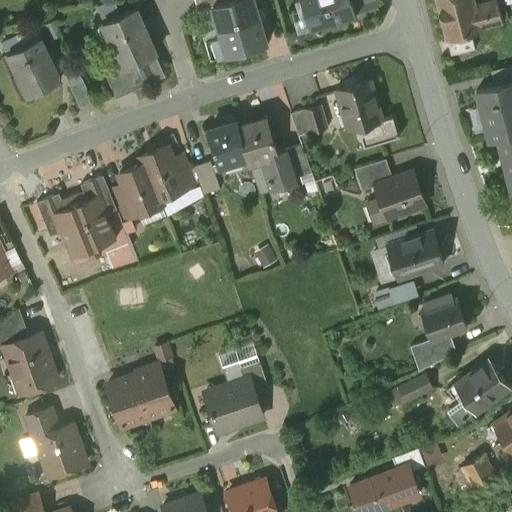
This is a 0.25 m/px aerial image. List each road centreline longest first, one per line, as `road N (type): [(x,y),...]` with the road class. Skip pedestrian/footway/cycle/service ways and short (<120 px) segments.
road 1 (residential): [(286,465),(271,438),(123,487),(63,308),(0,180)]
road 2 (residential): [(416,30),(439,117),(495,254)]
road 3 (residential): [(416,30),(191,93)]
road 4 (residential): [(191,93),(10,164)]
